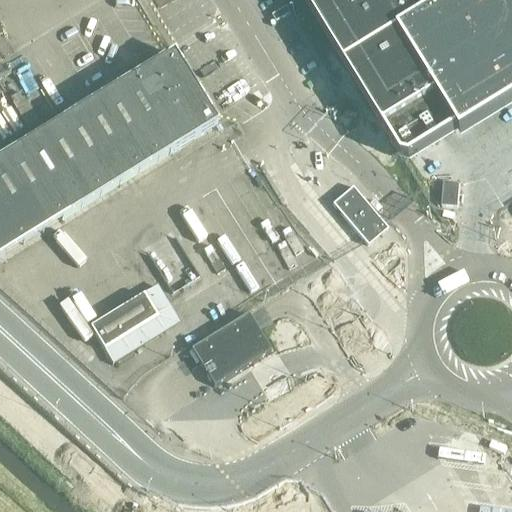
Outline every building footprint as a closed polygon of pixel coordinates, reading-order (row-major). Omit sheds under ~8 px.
[(511,0),(302,0),(402,163),(410,165),(458,136),(461,141),(511,109),(511,0)] [(0,260),(216,127),(172,57),(0,162),(0,260)] [(352,188),(332,205),(364,244),(367,248),(388,230),(383,225),(352,188)] [(158,284),(87,327),(111,366),(182,323),(158,284)] [(214,389),(271,353),(252,323),(248,316),(191,352),(194,358),(214,389)]
